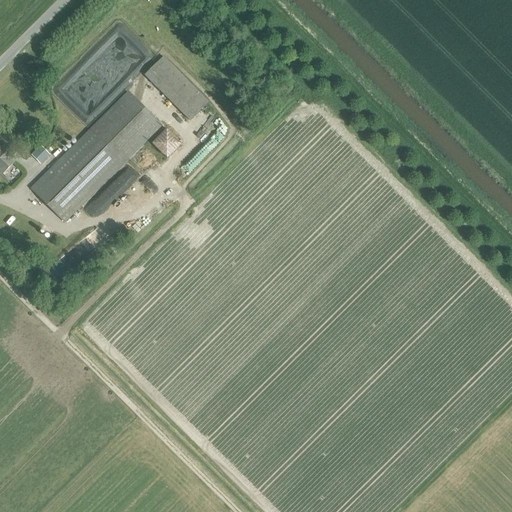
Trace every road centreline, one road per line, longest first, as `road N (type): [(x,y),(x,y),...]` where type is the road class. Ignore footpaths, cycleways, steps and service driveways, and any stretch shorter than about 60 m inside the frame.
road 1 (track): [(163,173),(185,197),(180,213),(57,333)]
road 2 (track): [(0,275),(139,413)]
